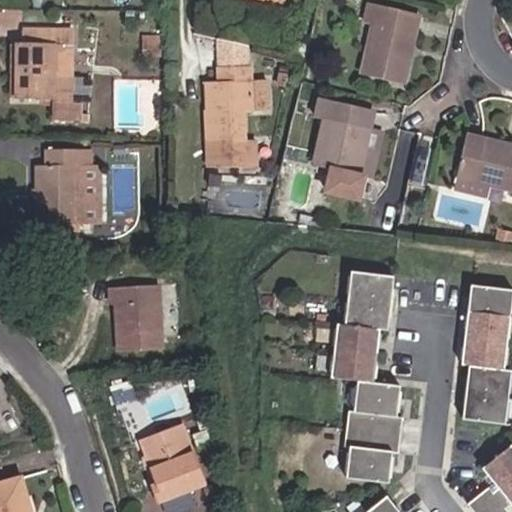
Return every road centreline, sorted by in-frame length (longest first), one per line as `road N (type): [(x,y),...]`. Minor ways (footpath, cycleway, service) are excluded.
road 1 (residential): [(0,335),(75,424),(102,511)]
road 2 (residential): [(451,511),(429,481),(442,354),(424,334)]
